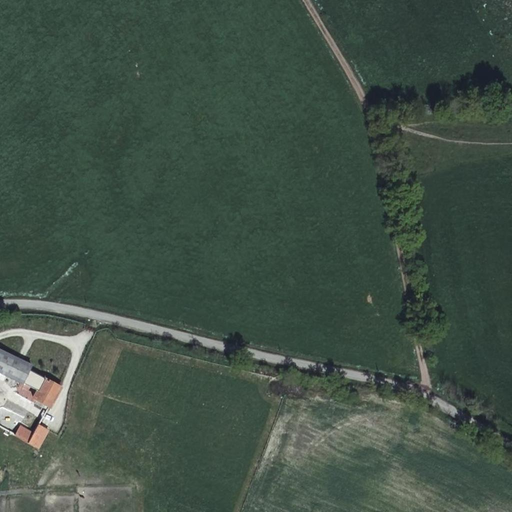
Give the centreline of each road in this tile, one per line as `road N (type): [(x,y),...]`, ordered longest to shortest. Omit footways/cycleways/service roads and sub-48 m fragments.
road 1 (unclassified): [(511,436),(428,400),(100,310),(0,300)]
road 2 (track): [(428,400),(375,123),(303,0)]
